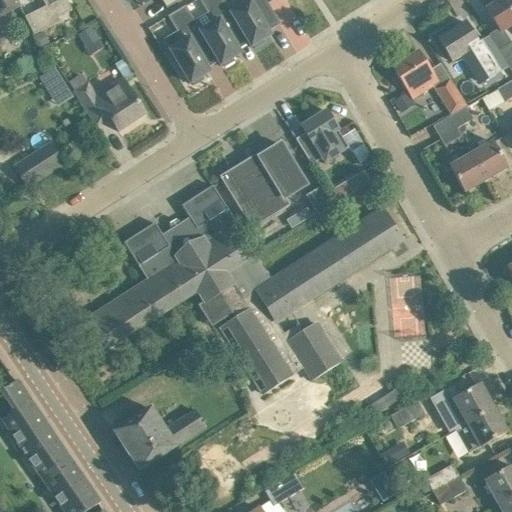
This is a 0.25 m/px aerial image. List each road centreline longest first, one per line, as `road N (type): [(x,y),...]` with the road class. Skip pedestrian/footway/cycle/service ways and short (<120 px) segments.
road 1 (residential): [(0,264),(198,137)]
road 2 (residential): [(449,254),(341,54)]
road 3 (secondary): [(123,511),(0,326)]
road 4 (residential): [(198,137),(341,54)]
road 5 (residential): [(198,137),(109,0)]
road 6 (residential): [(511,361),(449,254)]
